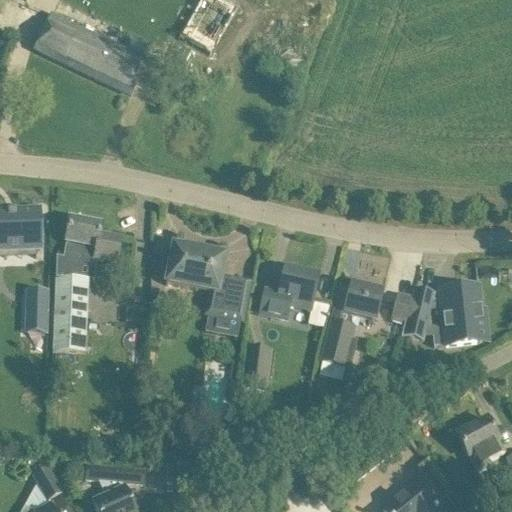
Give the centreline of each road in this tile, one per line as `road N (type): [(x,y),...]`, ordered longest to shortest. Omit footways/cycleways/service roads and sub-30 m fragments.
road 1 (tertiary): [(0,162),(82,170),(403,238),(511,240)]
road 2 (residential): [(218,511),(511,350)]
